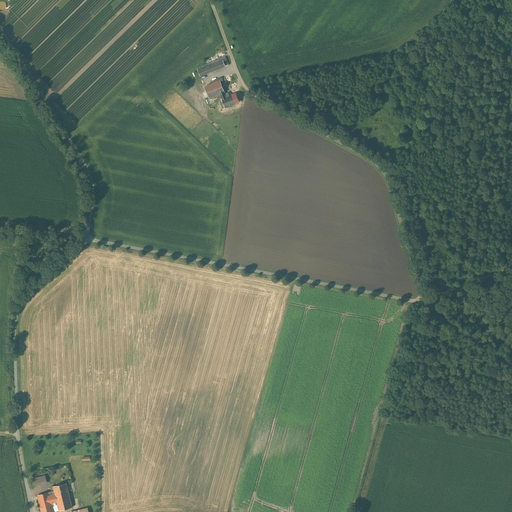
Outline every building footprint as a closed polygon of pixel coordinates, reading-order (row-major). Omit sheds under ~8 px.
[(225,57),(197,69),(200,76),(228,64),(225,57)] [(220,81),(205,87),(209,98),(220,94),(224,92),(225,92),(220,81)] [(224,92),(220,94),(221,99),(224,108),(235,103),(232,95),(229,96),(228,94),(225,96),(224,92)] [(45,475),(34,478),(36,486),(47,483),(45,475)] [(55,494),(55,496),(69,492),(67,483),(53,486),(55,494)] [(49,492),(38,495),(41,511),(53,511),(51,500),(56,499),(59,510),(72,507),(69,492),(55,496),(55,494),(49,495),(49,492)]
